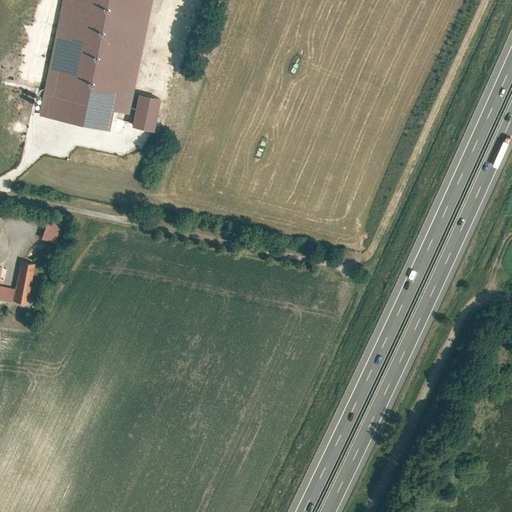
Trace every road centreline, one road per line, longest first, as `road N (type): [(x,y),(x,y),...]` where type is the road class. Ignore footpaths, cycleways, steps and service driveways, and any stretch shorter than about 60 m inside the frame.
road 1 (motorway): [(511,62),(302,511)]
road 2 (motorway): [(326,511),(511,114)]
road 3 (unclassified): [(0,191),(339,262)]
road 4 (unclassified): [(511,294),(476,299),(462,313),(366,511)]
